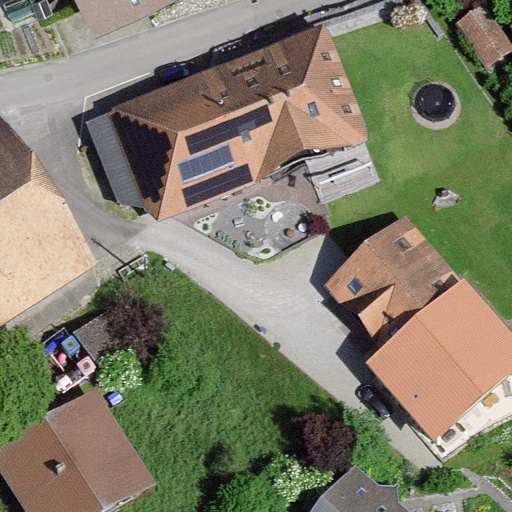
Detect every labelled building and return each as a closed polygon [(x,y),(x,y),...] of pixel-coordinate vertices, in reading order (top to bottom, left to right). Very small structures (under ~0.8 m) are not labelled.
[(78,0),(89,23),(143,0),(78,0)] [(511,49),(482,6),(457,23),(488,67),(511,50),(511,49)] [(110,110),(153,226),(374,146),(331,29),(110,110)] [(0,330),(98,273),(10,125),(0,131),(0,330)] [(432,456),(511,390),(511,343),(410,217),(325,285),(379,356),(364,366),(432,456)] [(92,359),(167,428),(200,392),(126,323),(92,359)] [(0,480),(0,482),(18,511),(111,511),(141,494),(95,421),(0,480)] [(384,511),(353,488),(335,511),(384,511)]
